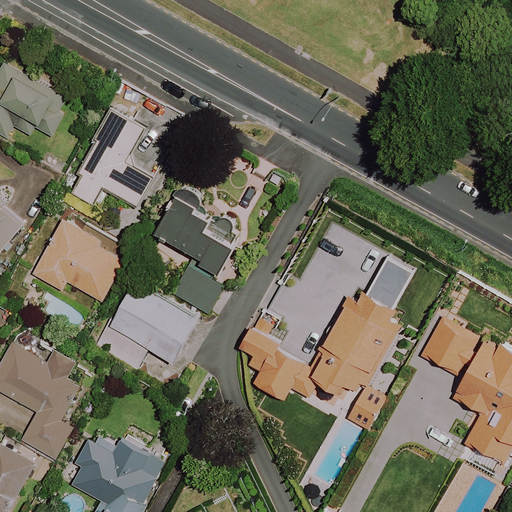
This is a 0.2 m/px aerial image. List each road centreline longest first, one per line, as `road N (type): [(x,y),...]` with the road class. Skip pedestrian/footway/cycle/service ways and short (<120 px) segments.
road 1 (residential): [(334,139),(231,332),(229,363),(250,441),(283,511)]
road 2 (secondary): [(85,0),(334,139)]
road 3 (secondary): [(334,139),(511,239)]
